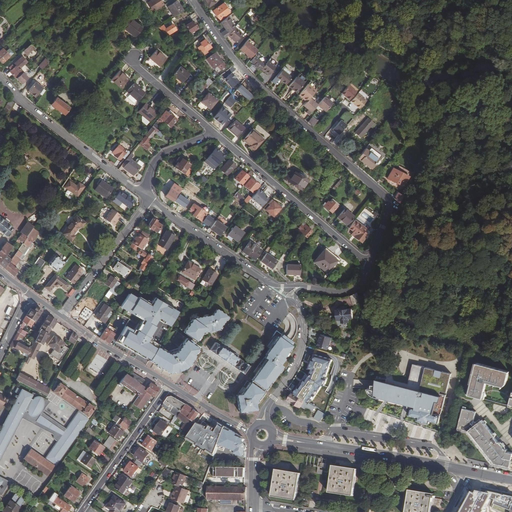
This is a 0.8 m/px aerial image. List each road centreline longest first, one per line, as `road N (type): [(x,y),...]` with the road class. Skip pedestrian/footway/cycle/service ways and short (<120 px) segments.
road 1 (residential): [(191,0),(256,83),(382,194),(386,219),(368,263)]
road 2 (residential): [(368,263),(213,132)]
road 3 (secondary): [(272,437),(467,470)]
road 4 (residential): [(145,198),(0,78)]
road 5 (residential): [(303,287),(269,283),(145,198)]
road 6 (residential): [(170,384),(82,510)]
road 7 (residential): [(60,316),(145,198)]
road 8 (residential): [(60,316),(170,384)]
road 9 (residential): [(262,425),(265,407),(296,366),(300,309)]
